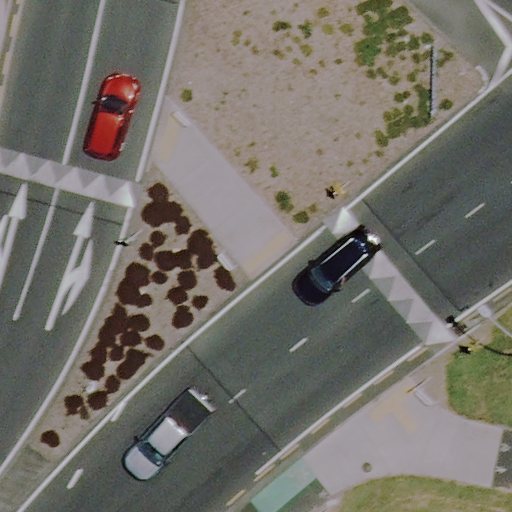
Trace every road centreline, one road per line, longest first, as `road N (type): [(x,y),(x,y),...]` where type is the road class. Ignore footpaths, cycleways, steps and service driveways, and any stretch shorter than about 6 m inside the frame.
road 1 (secondary): [(511,171),(314,327),(129,511)]
road 2 (secondary): [(0,353),(111,0)]
